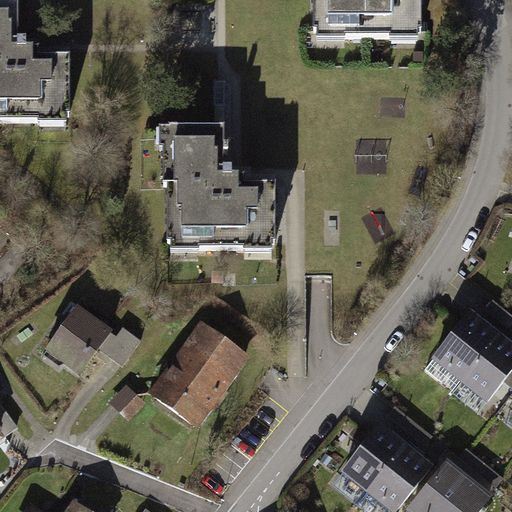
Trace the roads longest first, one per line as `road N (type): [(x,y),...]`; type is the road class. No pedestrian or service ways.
road 1 (residential): [(478,0),(490,48),(489,145),(456,236),(238,511)]
road 2 (residential): [(41,439),(216,511)]
